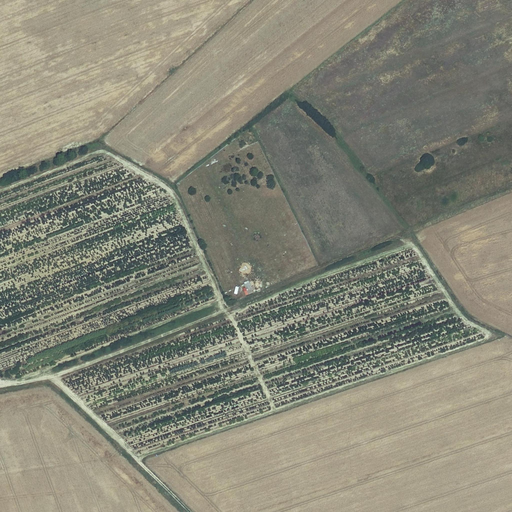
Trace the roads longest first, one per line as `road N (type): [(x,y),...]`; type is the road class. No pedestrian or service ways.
road 1 (track): [(52,379),(238,305)]
road 2 (track): [(187,511),(52,379)]
